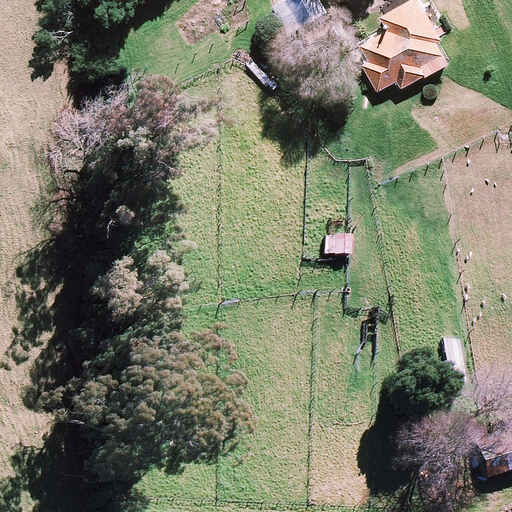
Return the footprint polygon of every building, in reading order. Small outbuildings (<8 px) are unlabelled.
[(325,8),(318,0),(288,0),(274,10),(290,33),(325,8)] [(441,33),(423,0),(409,0),(384,14),(392,28),(356,48),(379,91),(399,80),(403,88),(452,61),(437,35),(441,33)] [(350,255),(350,237),(324,237),(324,255),(350,255)] [(440,339),(444,384),(463,382),(458,337),(440,339)] [(486,479),(511,470),(511,433),(497,438),(495,432),(473,439),(486,479)]
